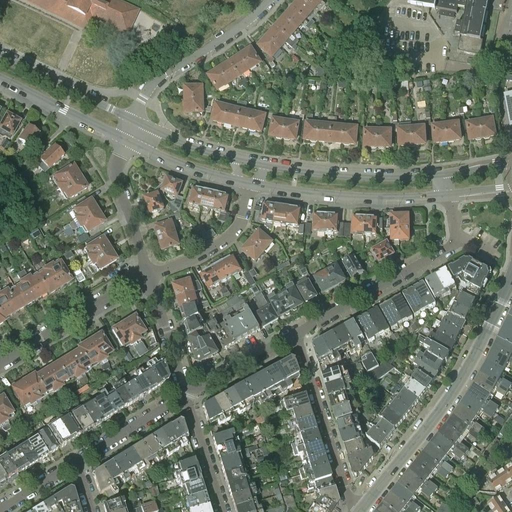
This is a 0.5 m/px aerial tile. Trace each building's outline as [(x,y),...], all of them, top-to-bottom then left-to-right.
[(20,0),(80,28),(82,23),(90,27),(94,19),(126,34),(137,12),(111,0),(20,0)] [(325,5),(319,0),(299,0),(300,1),(313,12),(317,15),(325,5)] [(411,0),(410,6),(435,11),(435,9),(438,10),(440,11),(438,17),(453,19),(454,13),(457,14),(458,8),(465,10),(465,12),(463,21),(462,25),(457,24),(455,35),(460,36),(457,53),(480,57),(483,42),(481,42),(486,14),(487,14),(489,0),(411,0)] [(313,12),(300,1),(292,10),(304,21),(313,12)] [(304,21),(292,10),(284,19),(296,30),(304,21)] [(296,30),(284,19),(275,28),(288,40),(296,30)] [(288,40),(275,28),(267,38),(280,49),(288,40)] [(262,44),(259,48),(270,58),(271,59),(272,58),(280,49),(267,38),(267,37),(261,43),(262,44)] [(250,71),(260,64),(251,50),(246,53),(244,52),(241,55),(241,56),(240,57),(250,71)] [(335,54),(331,59),(334,62),(339,57),(335,54)] [(239,78),(250,71),(240,57),(229,64),(239,78)] [(271,59),(270,58),(267,62),(269,64),(272,69),(275,67),(273,64),(275,61),(272,58),(271,59)] [(263,62),(260,64),(263,68),(266,73),(269,71),(266,66),(263,62)] [(228,85),(239,78),(229,64),(219,70),(228,85)] [(314,73),(317,76),(315,79),(329,79),(323,73),(318,69),(314,73)] [(213,74),(208,77),(218,92),(228,85),(219,70),(218,71),(216,70),(213,73),(213,74)] [(184,95),(184,101),(202,100),(202,88),(185,88),(185,94),(184,95)] [(511,93),(503,95),(509,128),(511,127),(511,93)] [(203,114),(202,100),(184,101),(184,107),(185,108),(186,114),(203,114)] [(223,124),(224,125),(228,108),(216,105),(212,122),(217,123),(218,124),(222,125),(223,124)] [(224,125),(236,128),(240,111),(228,108),(224,125)] [(240,111),(236,128),(249,131),(253,114),(240,111)] [(265,117),(253,114),(249,131),(250,132),(254,133),(255,132),(261,134),(265,119),(265,117)] [(9,141),(19,122),(13,119),(13,117),(10,115),(8,116),(6,115),(0,126),(0,137),(1,138),(4,138),(9,141)] [(276,140),(282,141),(285,122),(274,120),(273,120),(273,121),(270,137),(275,138),(276,140)] [(492,120),(479,122),(482,140),(488,139),(489,138),(495,137),(492,120)] [(298,125),(285,122),(282,141),(288,142),(289,141),(295,142),(298,125)] [(475,141),(482,140),(479,122),(467,124),(470,141),(474,141),(475,141)] [(316,142),(317,142),(319,125),(306,124),(304,141),(310,142),(311,143),(315,143),(316,142)] [(458,124),(446,125),(448,144),(454,143),(454,142),(460,141),(458,124)] [(317,142),(329,143),(331,126),(319,125),(317,142)] [(442,145),(448,144),(446,125),(432,127),(434,144),(440,144),(442,145)] [(344,128),(331,126),(329,143),(342,145),(344,128)] [(28,127),(17,141),(28,149),(39,135),(28,127)] [(357,129),(344,128),(342,145),(343,145),(344,146),(348,146),(349,145),(355,146),(357,129)] [(424,128),(411,129),(412,147),(418,147),(419,146),(425,145),(424,128)] [(406,148),(412,147),(411,129),(398,130),(399,147),(404,147),(406,148)] [(372,150),(378,150),(378,131),(365,131),(364,148),(370,148),(372,150)] [(378,131),(378,150),(383,150),(384,149),(390,149),(390,132),(378,131)] [(0,147),(0,148),(5,152),(10,145),(5,141),(0,147)] [(55,146),(39,161),(48,171),(64,156),(55,146)] [(21,160),(26,155),(22,151),(18,156),(21,160)] [(56,192),(80,178),(73,166),(54,178),(58,185),(56,186),(57,188),(49,192),(51,195),(56,192)] [(87,189),(80,178),(56,192),(58,195),(61,194),(62,195),(64,194),(68,201),(87,189)] [(184,199),(178,197),(183,185),(169,180),(170,179),(166,178),(164,183),(165,184),(162,192),(176,198),(174,202),(170,203),(179,212),(184,199)] [(201,209),(205,191),(203,191),(203,190),(200,189),(198,190),(192,188),(188,206),(201,209)] [(207,192),(205,191),(201,209),(213,212),(218,194),(212,193),(211,191),(208,191),(207,192)] [(164,210),(158,194),(145,199),(150,215),(164,210)] [(221,214),(220,216),(219,222),(226,224),(231,215),(226,214),(230,197),(224,196),(223,195),(220,194),(219,195),(218,194),(213,212),(221,214)] [(76,221),(73,222),(75,225),(97,212),(90,201),(73,211),(78,218),(75,219),(76,221)] [(260,222),(273,224),(276,206),(275,206),(274,205),(271,204),(269,205),(263,204),(260,222)] [(277,206),(276,206),(273,224),(286,226),(288,208),(283,207),(282,206),(279,205),(277,206)] [(288,208),(286,226),(299,228),(299,226),(302,210),(296,209),(295,208),(292,208),(290,209),(288,208)] [(104,224),(97,212),(75,225),(77,229),(79,227),(80,229),(83,227),(87,234),(104,224)] [(156,220),(158,226),(154,227),(158,240),(176,234),(179,233),(175,221),(181,219),(180,213),(156,220)] [(312,233),(325,233),(326,216),(324,215),(323,214),(320,214),(319,215),(313,215),(312,233)] [(326,216),(325,233),(338,234),(338,238),(344,239),(345,225),(339,224),(339,216),(332,216),(332,215),(329,215),(328,216),(326,216)] [(391,216),(391,229),(409,228),(409,215),(391,216)] [(345,225),(344,239),(351,239),(351,235),(364,236),(365,218),(363,218),(362,217),(359,217),(358,218),(352,217),(351,225),(345,225)] [(377,237),(377,236),(378,219),(371,218),(371,217),(368,217),(367,218),(365,218),(364,236),(377,237)] [(206,234),(201,226),(193,230),(197,239),(206,234)] [(32,238),(38,234),(35,228),(29,232),(32,238)] [(70,228),(64,232),(64,233),(67,238),(74,234),(71,230),(70,228)] [(409,242),(409,228),(391,229),(391,240),(388,240),(389,243),(391,242),(393,242),(393,246),(396,248),(398,247),(399,246),(399,242),(409,242)] [(252,239),(250,242),(264,254),(273,243),(259,231),(254,237),(252,239)] [(18,238),(21,244),(30,239),(27,233),(18,238)] [(87,233),(78,238),(81,244),(90,238),(87,233)] [(176,234),(158,240),(162,252),(179,247),(176,234)] [(89,262),(110,250),(103,238),(85,249),(90,255),(86,257),(89,262)] [(256,264),(264,254),(250,242),(249,243),(248,243),(246,245),(246,246),(241,251),(256,264)] [(393,246),(393,242),(391,242),(389,243),(387,244),(387,243),(372,251),(379,264),(381,263),(382,263),(385,262),(385,260),(394,255),(390,248),(393,246)] [(116,261),(110,250),(89,262),(91,265),(92,267),(95,265),(100,271),(116,261)] [(224,261),(222,262),(231,278),(243,272),(234,256),(228,259),(227,259),(224,260),(224,261)] [(290,260),(292,265),(300,261),(298,256),(290,260)] [(354,257),(343,263),(352,279),(363,273),(354,257)] [(59,261),(47,268),(60,289),(71,282),(59,261)] [(307,273),(301,261),(295,265),(301,276),(307,273)] [(220,284),(231,278),(222,262),(217,265),(215,265),(213,266),(213,268),(211,269),(220,284)] [(459,281),(461,285),(473,264),(469,262),(465,262),(452,269),(448,271),(455,283),(459,281)] [(330,270),(325,273),(334,288),(345,282),(335,264),(328,268),(330,270)] [(482,269),(473,264),(461,285),(467,288),(470,282),(473,284),(482,269)] [(44,273),(37,277),(47,294),(49,296),(60,289),(47,268),(42,271),(44,273)] [(209,291),(220,284),(211,269),(210,270),(208,269),(206,271),(206,272),(200,275),(209,291)] [(482,269),(473,284),(470,288),(467,294),(477,299),(489,276),(488,273),(482,269)] [(254,270),(249,273),(253,279),(257,276),(254,270)] [(256,285),(248,272),(243,275),(251,288),(256,285)] [(436,278),(447,297),(451,295),(449,291),(455,288),(446,272),(436,278)] [(323,294),(334,288),(325,273),(321,275),(320,273),(313,277),(323,294)] [(47,294),(37,277),(31,281),(29,278),(24,281),(36,300),(47,294)] [(442,300),(447,297),(436,278),(425,284),(434,300),(441,297),(442,300)] [(308,283),(306,279),(296,285),(298,289),(306,303),(307,303),(308,303),(311,302),(311,301),(316,298),(308,283)] [(15,291),(25,307),(36,300),(24,281),(20,284),(22,287),(15,291)] [(173,286),(177,298),(194,293),(202,290),(201,286),(198,281),(191,284),(190,281),(173,286)] [(258,285),(264,297),(270,294),(267,289),(266,289),(262,282),(258,285)] [(278,321),(264,297),(258,285),(250,289),(255,298),(253,299),(256,305),(251,307),(263,329),(278,321)] [(424,285),(413,291),(425,312),(430,309),(436,306),(424,285)] [(289,293),(282,296),(291,312),(293,311),(295,312),(297,311),(297,309),(303,306),(292,286),(287,289),(289,293)] [(2,294),(13,314),(25,307),(15,291),(9,294),(7,291),(2,294)] [(420,314),(425,312),(413,291),(402,297),(415,318),(420,315),(420,314)] [(197,305),(194,293),(177,298),(180,311),(195,306),(197,305)] [(13,314),(2,294),(0,295),(0,315),(3,321),(3,320),(13,314)] [(260,331),(248,310),(240,295),(215,308),(224,324),(225,326),(235,345),(260,331)] [(454,300),(451,304),(470,313),(476,302),(459,295),(456,301),(454,300)] [(289,313),(291,312),(282,296),(276,300),(274,297),(269,300),(279,319),(285,315),(287,316),(289,315),(289,313)] [(401,298),(390,304),(401,324),(407,321),(407,322),(413,319),(401,298)] [(390,304),(380,310),(392,331),(397,328),(397,327),(401,324),(390,304)] [(470,313),(451,304),(449,308),(452,309),(449,315),(465,324),(470,313)] [(180,311),(185,325),(200,317),(199,317),(195,306),(180,311)] [(378,311),(367,317),(379,337),(384,334),(384,335),(390,332),(378,311)] [(449,315),(448,315),(445,319),(444,318),(442,323),(460,334),(465,324),(449,315)] [(123,324),(135,343),(140,341),(138,337),(145,334),(135,317),(123,324)] [(206,329),(200,317),(185,325),(197,363),(200,365),(218,354),(211,340),(212,339),(212,338),(206,329)] [(374,340),(379,337),(367,317),(357,323),(369,344),(374,341),(374,340)] [(234,345),(235,345),(225,326),(219,330),(216,323),(206,329),(212,338),(215,336),(221,347),(224,351),(225,351),(225,352),(235,347),(234,345)] [(455,344),(460,334),(442,323),(439,328),(440,329),(437,333),(455,344)] [(135,343),(123,324),(112,331),(122,347),(129,343),(131,346),(135,343)] [(354,324),(344,330),(356,353),(362,349),(358,343),(363,340),(354,324)] [(417,324),(412,328),(415,333),(420,329),(417,324)] [(351,356),(356,353),(344,330),(333,336),(342,351),(347,349),(351,356)] [(511,334),(504,331),(498,342),(511,348),(511,334)] [(450,354),(455,344),(437,333),(436,337),(431,335),(428,341),(450,354)] [(89,342),(102,363),(113,356),(101,335),(89,342)] [(406,344),(411,347),(417,337),(415,335),(406,344)] [(337,354),(342,351),(333,336),(323,342),(335,364),(341,361),(337,354)] [(102,363),(89,342),(78,349),(79,351),(80,351),(89,367),(96,363),(97,365),(102,363)] [(337,370),(335,364),(323,342),(315,346),(313,350),(314,350),(318,365),(322,375),(334,371),(333,371),(337,370)] [(444,365),(449,355),(427,342),(424,348),(430,352),(428,355),(444,365)] [(511,348),(498,342),(493,352),(511,361),(511,348)] [(68,357),(80,377),(85,374),(83,371),(89,367),(80,351),(79,351),(68,357)] [(126,364),(132,360),(127,352),(121,356),(126,364)] [(511,369),(511,361),(493,352),(488,364),(505,372),(508,365),(510,366),(509,367),(510,368),(511,369)] [(371,373),(379,368),(372,355),(371,355),(370,353),(364,356),(365,358),(367,361),(361,364),(367,374),(367,375),(371,373)] [(438,374),(444,365),(428,355),(428,356),(426,354),(424,357),(420,354),(417,353),(414,358),(416,360),(417,361),(438,374)] [(76,380),(80,377),(68,357),(57,364),(67,381),(74,377),(76,380)] [(292,362),(293,362),(290,360),(274,369),(286,392),(290,398),(303,394),(299,385),(297,377),(292,362)] [(438,375),(438,374),(417,361),(413,366),(417,369),(415,372),(432,383),(438,375)] [(150,373),(159,388),(167,383),(168,380),(163,362),(156,365),(154,362),(146,366),(151,373),(150,373)] [(385,362),(382,365),(379,368),(371,373),(373,384),(394,369),(385,362)] [(67,381),(57,364),(46,371),(58,390),(63,388),(61,385),(67,381)] [(504,375),(505,372),(488,364),(487,365),(481,376),(509,392),(511,386),(503,381),(502,382),(501,382),(500,382),(504,375)] [(280,394),(286,392),(274,369),(263,375),(272,390),(277,388),(280,394)] [(326,388),(350,380),(349,375),(345,376),(344,370),(322,377),(326,388)] [(46,371),(35,378),(45,394),(52,390),(54,393),(58,390),(46,371)] [(141,371),(138,373),(150,394),(156,390),(159,388),(150,373),(145,377),(141,371)] [(425,393),(432,383),(415,372),(413,376),(409,372),(405,377),(409,380),(425,393)] [(145,397),(150,394),(138,373),(134,375),(136,380),(131,383),(141,399),(145,396),(145,397)] [(39,398),(45,394),(35,378),(34,375),(23,382),(35,403),(40,400),(39,398)] [(267,393),(272,390),(263,375),(253,381),(265,403),(271,400),(267,393)] [(505,398),(509,392),(481,376),(475,386),(491,397),(495,390),(497,391),(496,392),(497,393),(505,398)] [(330,400),(346,395),(351,393),(351,392),(351,393),(349,387),(352,387),(350,380),(326,388),(330,400)] [(418,401),(425,393),(409,380),(405,384),(409,387),(405,391),(418,401)] [(260,406),(265,403),(253,381),(243,386),(251,402),(256,399),(260,406)] [(35,403),(23,382),(11,389),(24,410),(35,403)] [(137,401),(141,399),(131,383),(125,386),(123,382),(119,384),(132,405),(137,402),(137,401)] [(119,384),(115,386),(116,388),(112,390),(113,391),(111,392),(112,394),(123,410),(126,408),(127,408),(132,405),(119,384)] [(86,386),(85,387),(76,393),(78,396),(88,390),(86,386)] [(246,404),(251,402),(243,386),(232,392),(244,413),(249,410),(246,404)] [(468,397),(495,415),(499,409),(490,403),(489,404),(488,404),(487,404),(491,398),(491,397),(475,386),(475,387),(468,397)] [(398,394),(393,401),(409,413),(418,401),(405,391),(401,396),(398,394)] [(238,416),(244,413),(232,392),(222,398),(231,413),(235,410),(238,416)] [(99,395),(102,399),(113,417),(123,410),(122,410),(123,410),(112,394),(106,397),(104,393),(99,395)] [(348,402),(346,395),(330,400),(333,412),(350,406),(349,406),(356,404),(354,400),(348,402)] [(307,409),(303,396),(281,403),(285,415),(287,415),(307,409)] [(491,420),(495,415),(468,397),(461,408),(477,418),(482,412),(483,413),(482,414),(483,415),(491,420)] [(2,398),(0,399),(0,419),(3,424),(8,422),(7,421),(13,417),(12,415),(12,414),(2,398)] [(227,415),(231,413),(222,398),(212,403),(224,424),(230,421),(227,415)] [(103,423),(113,417),(102,399),(92,405),(103,423)] [(402,423),(409,413),(393,401),(391,403),(394,406),(388,413),(402,423)] [(224,424),(212,403),(204,408),(203,410),(209,429),(212,437),(223,434),(221,426),(224,424)] [(81,411),(93,429),(103,423),(92,405),(82,411),(81,411)] [(333,412),(337,423),(359,416),(358,411),(351,413),(350,406),(333,412)] [(472,425),(477,418),(461,408),(459,412),(454,418),(480,437),(484,431),(476,425),(475,425),(474,426),(472,425)] [(311,421),(307,409),(287,415),(287,417),(289,417),(290,421),(286,422),(283,423),(284,429),(311,421)] [(82,436),(93,429),(81,411),(71,417),(82,436)] [(394,432),(402,423),(388,413),(385,417),(381,415),(378,419),(394,432)] [(56,421),(70,443),(81,436),(67,414),(56,421)] [(394,432),(378,419),(374,416),(367,425),(387,441),(394,432)] [(341,437),(360,430),(359,426),(360,426),(357,418),(337,425),(341,437)] [(476,442),(480,437),(454,418),(449,424),(447,427),(462,439),(467,433),(468,434),(468,435),(468,436),(476,442)] [(59,450),(70,443),(56,421),(46,427),(59,450)] [(314,431),(311,421),(284,429),(286,433),(293,430),(295,435),(293,436),(294,438),(298,437),(298,436),(314,431)] [(179,422),(169,429),(178,443),(181,449),(187,445),(183,440),(186,437),(182,423),(179,422)] [(503,437),(511,426),(507,423),(499,434),(503,437)] [(380,450),(387,441),(367,425),(366,427),(368,437),(366,439),(380,450)] [(464,441),(462,439),(447,427),(440,437),(464,457),(469,452),(461,446),(465,441),(464,441)] [(175,445),(178,443),(169,429),(160,434),(172,454),(178,450),(175,445)] [(341,437),(345,448),(362,442),(365,441),(364,439),(363,439),(360,430),(341,437)] [(46,431),(36,437),(37,439),(48,456),(58,450),(47,432),(46,431)] [(298,436),(298,437),(300,443),(294,445),(290,446),(292,452),(318,444),(314,431),(298,436)] [(234,440),(232,433),(212,439),(216,452),(239,444),(243,443),(242,438),(237,440),(237,439),(234,440)] [(168,457),(172,454),(160,434),(151,440),(160,454),(164,452),(168,457)] [(495,448),(503,437),(499,434),(491,445),(495,448)] [(48,456),(37,439),(36,437),(26,443),(27,445),(38,463),(48,456)] [(440,437),(432,447),(447,459),(451,453),(453,454),(452,455),(452,456),(460,462),(464,457),(440,437)] [(160,455),(160,454),(151,440),(141,446),(153,466),(157,463),(158,463),(163,460),(160,455)] [(366,454),(362,442),(345,448),(348,459),(366,454)] [(38,463),(27,445),(26,443),(15,450),(16,452),(27,469),(38,463)] [(239,456),(238,452),(240,451),(239,450),(240,449),(239,444),(216,452),(219,462),(239,456)] [(322,457),(318,444),(292,452),(294,458),(297,457),(297,456),(301,455),(303,460),(301,460),(302,463),(303,462),(322,457)] [(488,459),(495,448),(491,445),(484,456),(488,459)] [(149,468),(153,466),(141,446),(131,452),(143,472),(149,469),(149,468)] [(442,464),(447,459),(432,447),(424,456),(449,476),(453,471),(445,465),(444,465),(443,466),(442,464)] [(260,450),(263,457),(256,460),(257,465),(263,463),(265,463),(271,461),(267,448),(260,450)] [(27,469),(16,452),(15,450),(5,457),(17,476),(27,469)] [(138,475),(143,472),(131,452),(121,458),(130,473),(135,470),(138,475)] [(366,454),(348,459),(354,477),(358,478),(373,458),(371,452),(366,454)] [(241,463),(239,456),(219,462),(223,476),(246,469),(245,464),(241,465),(240,463),(241,463)] [(445,481),(449,476),(424,456),(416,466),(431,478),(436,472),(437,473),(436,474),(437,475),(445,481)] [(480,470),(488,459),(484,456),(476,467),(480,470)] [(0,459),(0,472),(6,482),(16,476),(17,476),(5,457),(0,459)] [(326,469),(322,457),(303,462),(304,464),(306,463),(308,468),(298,471),(300,477),(326,469)] [(126,476),(130,473),(121,458),(111,464),(120,479),(124,484),(129,481),(126,476)] [(197,473),(194,461),(177,466),(173,467),(174,470),(176,470),(177,474),(173,475),(175,479),(175,480),(197,473)] [(275,472),(271,461),(265,463),(263,463),(266,475),(270,473),(275,472)] [(114,482),(120,479),(111,464),(102,470),(114,490),(118,487),(114,482)] [(427,484),(431,478),(416,466),(409,475),(434,495),(438,490),(430,484),(429,484),(428,485),(427,484)] [(473,479),(480,470),(476,467),(473,472),(469,477),(473,479)] [(246,469),(223,476),(227,487),(247,481),(245,476),(244,474),(248,473),(246,469)] [(329,480),(326,469),(300,477),(301,481),(308,478),(310,483),(308,483),(309,485),(307,486),(307,487),(329,480)] [(117,495),(114,490),(102,470),(95,474),(93,478),(99,496),(109,490),(113,497),(117,495)] [(496,472),(494,473),(504,488),(511,482),(504,471),(498,475),(496,472)] [(201,484),(197,473),(175,480),(176,484),(178,483),(180,490),(181,490),(201,484)] [(495,494),(504,488),(494,473),(492,474),(494,478),(488,482),(495,494)] [(429,501),(434,495),(409,475),(401,485),(416,497),(421,491),(422,492),(421,493),(421,495),(429,501)] [(466,489),(473,479),(469,477),(462,487),(466,489)] [(314,489),(316,494),(332,489),(329,480),(307,487),(308,491),(314,489)] [(248,481),(247,481),(227,487),(231,499),(254,492),(253,487),(248,488),(247,483),(248,483),(248,481)] [(147,491),(152,488),(148,482),(143,485),(147,491)] [(180,496),(182,503),(205,496),(201,484),(181,490),(183,495),(180,496)] [(401,485),(392,496),(411,511),(420,511),(421,511),(413,505),(412,505),(411,505),(410,505),(416,497),(401,485)] [(458,499),(466,489),(462,487),(455,496),(458,499)] [(337,504),(332,489),(316,494),(318,501),(321,501),(334,508),(337,504)] [(70,490),(52,501),(56,507),(60,505),(62,508),(77,504),(74,495),(73,491),(70,490)] [(256,496),(254,492),(231,499),(234,511),(255,504),(254,501),(252,501),(251,497),(256,496)] [(195,511),(208,508),(205,496),(182,503),(184,510),(181,511),(195,511)] [(411,511),(392,496),(384,506),(392,511),(411,511)] [(450,511),(458,499),(455,496),(449,505),(448,506),(447,508),(450,511)] [(496,511),(505,506),(499,498),(487,506),(491,511),(496,511)] [(58,511),(56,507),(52,501),(42,507),(44,511),(58,511)] [(104,511),(122,511),(121,507),(124,506),(122,501),(103,507),(104,511)] [(318,501),(314,508),(320,511),(331,511),(334,508),(321,501),(318,501)] [(156,511),(156,510),(156,509),(154,503),(140,508),(141,511),(156,511)]
